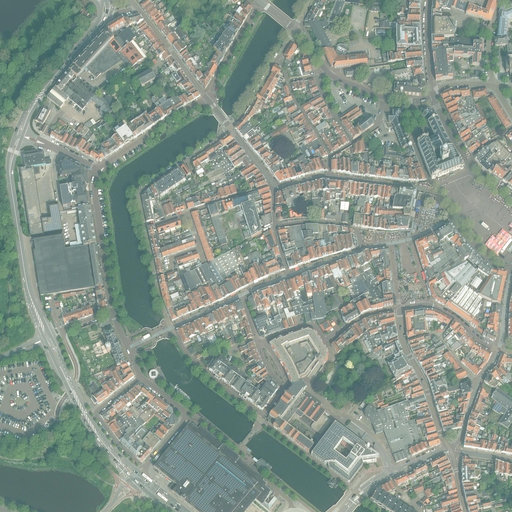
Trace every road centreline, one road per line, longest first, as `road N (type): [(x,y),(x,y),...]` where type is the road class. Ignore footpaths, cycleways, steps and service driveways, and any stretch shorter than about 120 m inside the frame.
road 1 (secondary): [(47,338),(25,280),(9,178),(20,133)]
road 2 (residential): [(341,412),(311,385),(331,358),(313,325),(258,343)]
road 3 (residential): [(143,226),(137,193),(229,128)]
road 4 (residential): [(109,15),(136,7),(206,98)]
road 5 (residential): [(98,172),(94,192),(113,312)]
road 6 (secondary): [(20,133),(42,91),(101,22)]
road 7 (residential): [(206,98),(98,172)]
road 8 (residential): [(144,467),(188,414),(140,376)]
road 9 (residential): [(140,376),(96,413),(144,467)]
road 10 (secondary): [(108,447),(47,338)]
